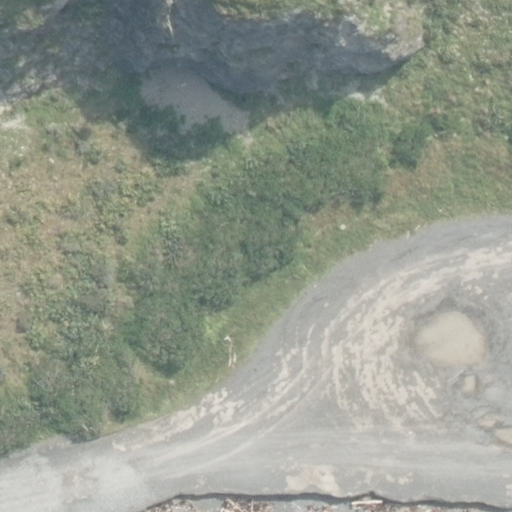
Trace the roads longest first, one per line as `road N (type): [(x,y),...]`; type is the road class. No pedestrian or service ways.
road 1 (track): [(511,441),(298,445),(0,506)]
road 2 (track): [(298,445),(369,350),(478,271),(511,265)]
